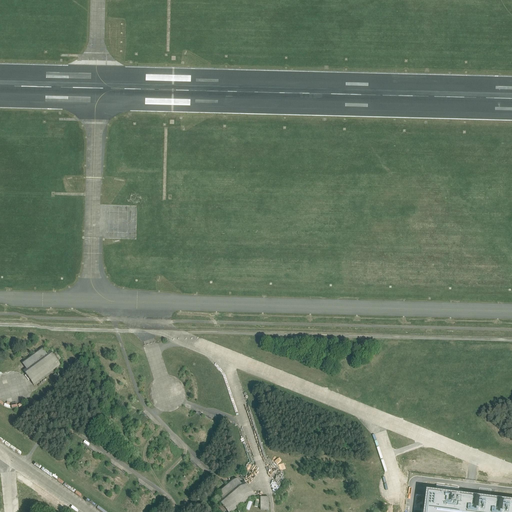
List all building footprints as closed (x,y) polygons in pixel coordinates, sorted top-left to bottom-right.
[(42,351),(22,366),(26,371),(23,373),(34,389),(61,369),(58,364),(61,362),(56,356),(53,358),(50,353),(46,356),(42,351)] [(191,413),(183,430),(186,440),(200,446),(210,440),(216,422),(191,413)] [(139,414),(125,426),(123,437),(134,448),(145,447),(158,432),(139,414)] [(181,456),(162,437),(148,450),(146,461),(158,472),(169,470),(181,456)] [(102,462),(80,446),(68,461),(68,472),(81,481),(92,478),(102,462)] [(186,460),(172,473),(170,484),(182,495),(193,493),(205,479),(186,460)] [(129,481),(107,466),(95,482),(96,492),(109,501),(119,497),(129,481)] [(240,484),(236,479),(217,496),(221,500),(218,503),(221,508),(218,510),(219,511),(237,511),(256,496),(243,482),(240,484)] [(149,511),(157,501),(135,485),(123,500),(123,511),(124,511),(149,511)] [(511,511),(511,503),(426,492),(423,511),(511,511)] [(268,511),(269,498),(260,498),(260,511),(268,511)]
